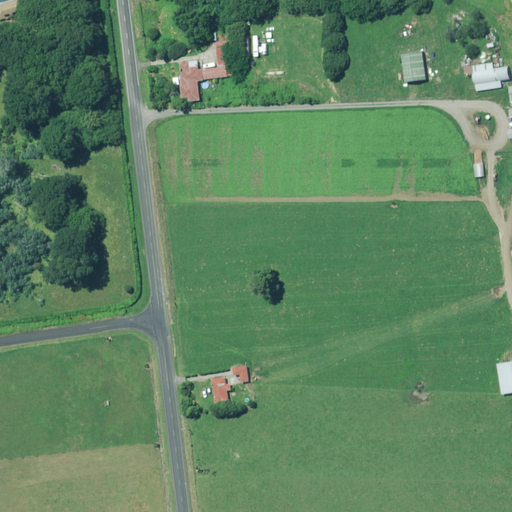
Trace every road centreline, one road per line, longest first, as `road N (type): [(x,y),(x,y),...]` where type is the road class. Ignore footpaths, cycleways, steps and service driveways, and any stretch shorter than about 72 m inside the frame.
road 1 (tertiary): [(160,318),(123,0)]
road 2 (tertiary): [(183,511),(160,318)]
road 3 (unclassified): [(160,318),(0,342)]
